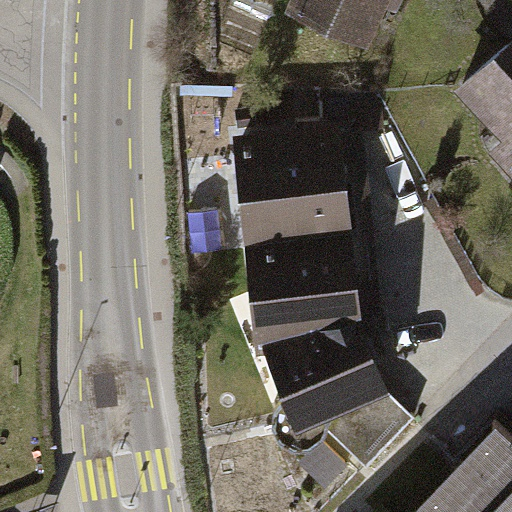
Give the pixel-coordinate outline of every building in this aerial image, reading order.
[(296,0),(296,3),(365,33),(379,0),(387,0),(394,3),(395,0),(296,0)] [(511,40),(463,84),(511,138),(511,40)] [(310,131),(243,139),(254,247),(282,234),(360,227),(354,174),(339,174),(334,131),(310,131)] [(282,234),(254,247),(263,342),(271,344),(352,312),(350,281),(372,279),(367,226),(360,227),(282,234)] [(352,312),(271,344),(289,390),(273,405),(273,425),(279,436),(292,444),(310,444),(323,435),(328,425),(367,463),(414,414),(383,384),(352,312)] [(511,511),(511,431),(504,424),(418,511),(511,511)]
